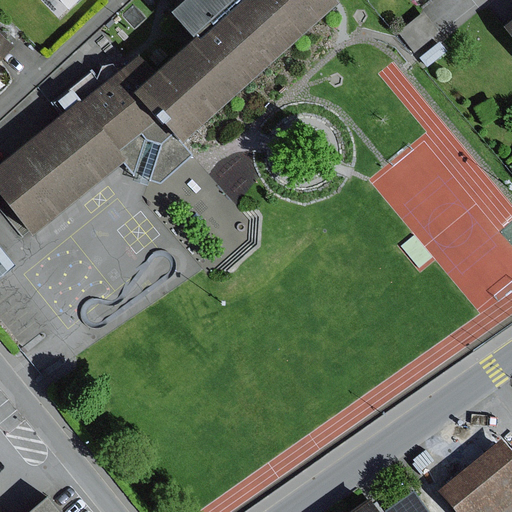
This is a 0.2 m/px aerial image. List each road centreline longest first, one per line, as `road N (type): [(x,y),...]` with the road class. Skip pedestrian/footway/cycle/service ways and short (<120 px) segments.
road 1 (tertiary): [(490,375),(292,511)]
road 2 (residential): [(0,365),(114,511)]
